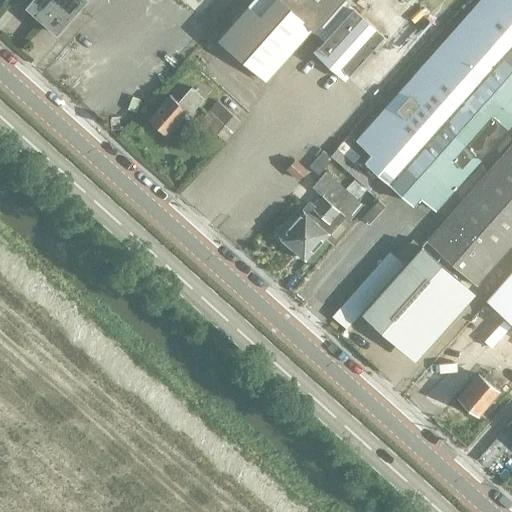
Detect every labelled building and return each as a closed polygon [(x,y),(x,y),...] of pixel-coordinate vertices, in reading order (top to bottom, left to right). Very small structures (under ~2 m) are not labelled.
[(31,0),(26,6),(56,33),(85,0),(31,0)] [(196,0),(167,0),(204,33),(217,18),(196,0)] [(225,0),(196,0),(217,18),(230,4),(225,0)] [(252,0),(249,4),(220,37),(266,78),(312,27),(315,30),(342,0),(252,0)] [(365,161),(399,191),(392,200),(405,212),(413,203),(420,194),(436,208),(511,121),(511,0),(479,0),(357,139),(372,152),(365,161)] [(344,79),(384,35),(354,8),(314,52),(344,79)] [(190,114),(203,99),(190,87),(176,103),(169,96),(149,119),(164,133),(185,109),(190,114)] [(202,119),(225,140),(242,121),(219,101),(202,119)] [(511,142),(426,239),(478,285),(511,245),(511,142)] [(294,159),(287,167),(300,179),(307,170),(294,159)] [(280,235),(293,246),(345,189),(325,171),(311,186),(321,195),(313,205),(309,203),(303,210),(280,235)] [(345,189),(293,246),(306,257),(328,233),(322,227),(327,222),(330,224),(340,213),(348,221),(362,205),(345,189)] [(460,280),(421,245),(361,312),(400,347),(460,280)] [(511,321),(511,271),(487,300),(511,321)] [(478,414),(498,390),(478,372),(457,396),(478,414)]
